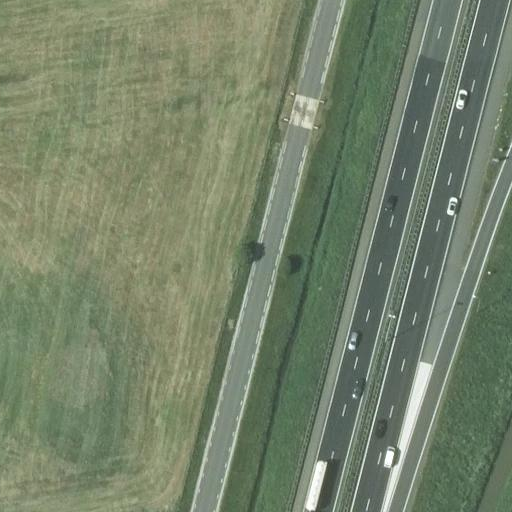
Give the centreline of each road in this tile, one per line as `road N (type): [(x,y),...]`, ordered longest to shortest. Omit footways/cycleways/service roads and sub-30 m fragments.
road 1 (motorway): [(368,511),(506,0)]
road 2 (motorway): [(447,0),(317,511)]
road 3 (tertiary): [(330,0),(204,511)]
road 4 (motorway): [(385,511),(511,160)]
